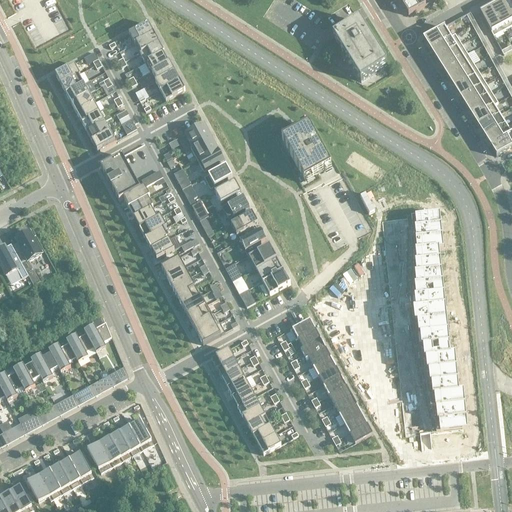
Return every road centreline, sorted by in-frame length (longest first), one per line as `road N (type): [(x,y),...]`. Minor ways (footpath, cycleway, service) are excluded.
road 1 (residential): [(203,499),(430,471)]
road 2 (residential): [(145,135),(250,329)]
road 3 (residential): [(59,184),(141,383)]
road 4 (residential): [(489,174),(404,37)]
road 5 (unclassified): [(141,383),(0,460)]
road 6 (residential): [(0,53),(59,184)]
road 7 (residential): [(250,329),(318,449)]
road 8 (residential): [(203,499),(141,383)]
